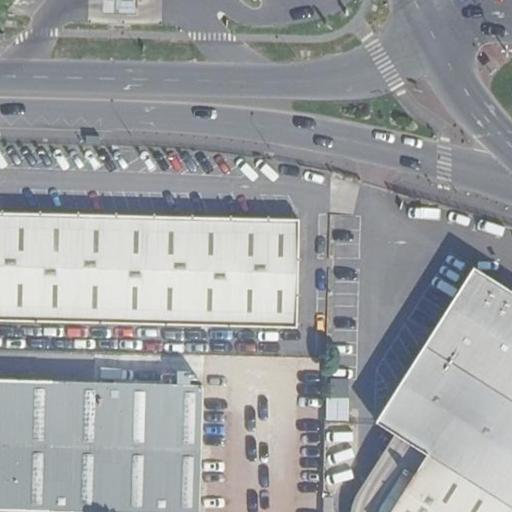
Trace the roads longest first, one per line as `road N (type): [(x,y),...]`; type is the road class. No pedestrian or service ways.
road 1 (secondary): [(0,118),(273,129),(511,178)]
road 2 (secondary): [(426,34),(383,64),(317,86),(0,71)]
road 3 (unknown): [(511,264),(373,212),(375,360)]
road 4 (primary): [(426,34),(464,103),(511,144)]
